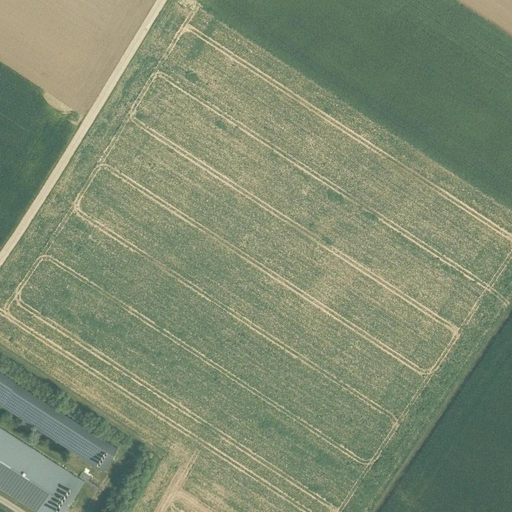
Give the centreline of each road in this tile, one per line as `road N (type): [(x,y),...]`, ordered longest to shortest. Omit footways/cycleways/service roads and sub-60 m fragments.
road 1 (track): [(0,258),(162,0)]
road 2 (track): [(387,511),(511,329)]
